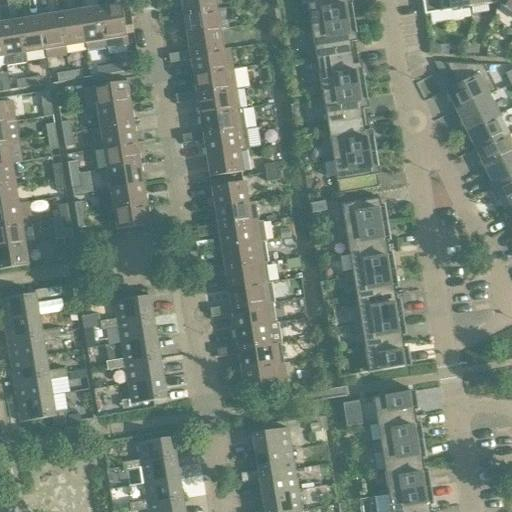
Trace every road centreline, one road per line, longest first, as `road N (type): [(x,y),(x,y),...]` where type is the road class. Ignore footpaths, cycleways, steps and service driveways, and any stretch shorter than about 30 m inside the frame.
road 1 (residential): [(183,256),(148,0)]
road 2 (residential): [(224,511),(183,256)]
road 3 (residential): [(448,352),(410,118)]
road 4 (residential): [(511,291),(410,118)]
road 5 (residential): [(0,287),(183,256)]
road 6 (residential): [(410,118),(388,0)]
